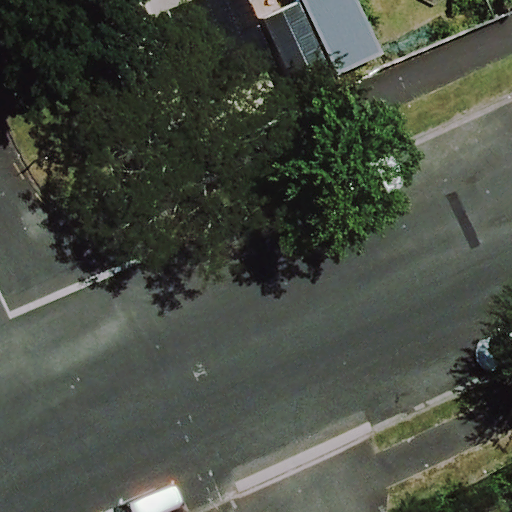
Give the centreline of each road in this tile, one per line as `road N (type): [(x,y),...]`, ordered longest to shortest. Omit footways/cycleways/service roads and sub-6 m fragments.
road 1 (tertiary): [(65,432),(511,229)]
road 2 (residential): [(65,432),(0,292)]
